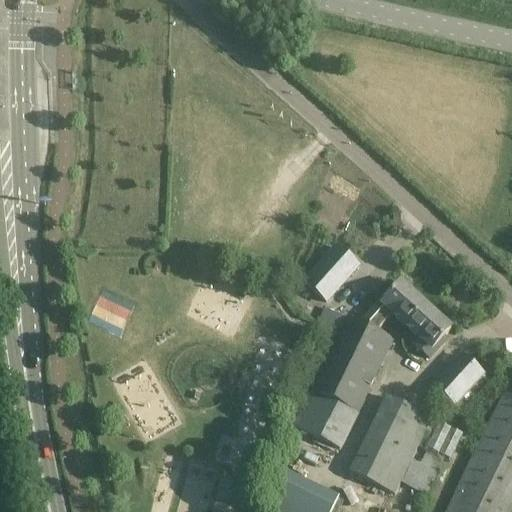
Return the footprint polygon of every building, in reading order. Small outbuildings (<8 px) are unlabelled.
[(356,268),(335,250),(303,285),(324,304),(356,268)] [(367,315),(357,325),(375,333),(391,316),(406,329),(425,309),(400,286),(392,294),(389,291),(367,315)] [(97,306),(128,317),(131,310),(100,298),(97,306)] [(449,332),(425,309),(406,329),(415,338),(419,341),(413,347),(428,361),(445,343),(442,340),(449,332)] [(328,310),(320,325),(337,334),(291,429),(340,452),(393,342),(328,310)] [(481,377),(460,358),(432,389),(453,408),(481,377)] [(511,511),(511,510),(511,399),(505,396),(448,511),(511,511)] [(394,497),(426,433),(431,435),(437,424),(386,398),(348,474),(394,497)] [(462,436),(439,425),(427,450),(450,460),(462,436)] [(331,511),(337,499),(279,473),(263,510),(267,511),(331,511)]
